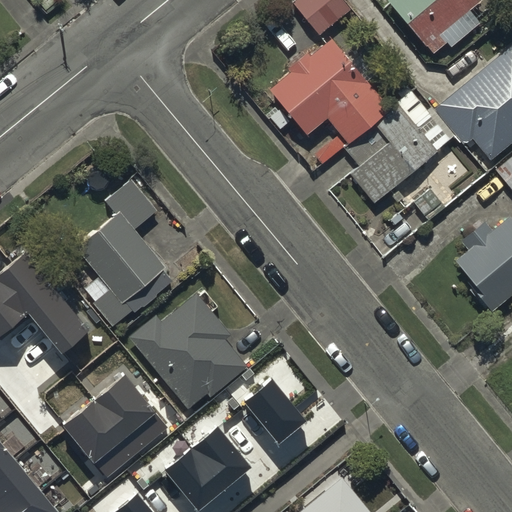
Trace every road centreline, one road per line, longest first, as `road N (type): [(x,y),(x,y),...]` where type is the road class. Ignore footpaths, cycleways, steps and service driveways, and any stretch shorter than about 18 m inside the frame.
road 1 (residential): [(503,511),(115,44)]
road 2 (residential): [(115,44),(0,139)]
